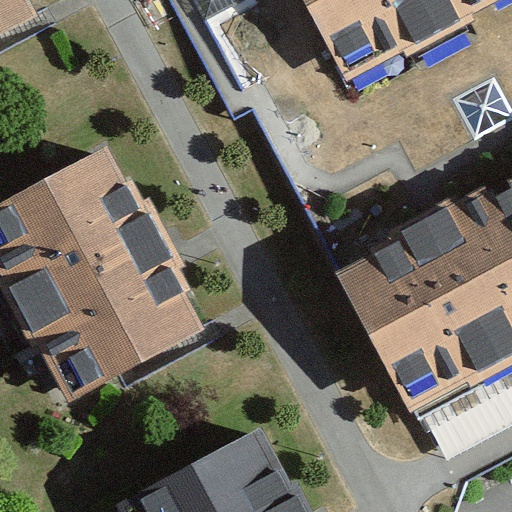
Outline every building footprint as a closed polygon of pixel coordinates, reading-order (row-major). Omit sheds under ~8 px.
[(26,0),(0,0),(0,33),(35,14),(26,0)] [(303,0),(347,81),(497,0),(303,0)] [(105,151),(0,207),(0,272),(71,402),(203,330),(105,151)] [(380,254),(339,276),(411,409),(511,354),(511,180),(458,210),(453,202),(375,244),(380,254)] [(301,511),(258,432),(119,508),(121,511),(301,511)]
